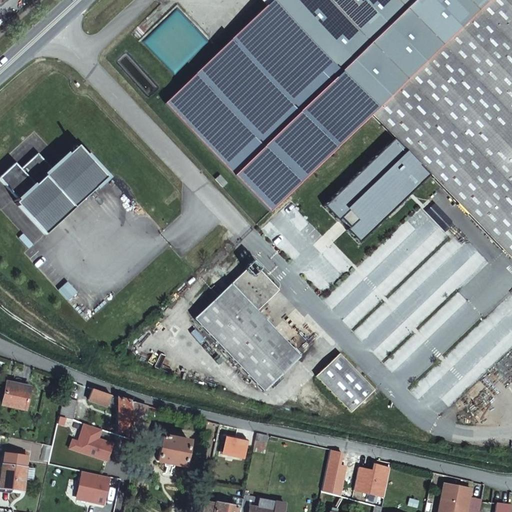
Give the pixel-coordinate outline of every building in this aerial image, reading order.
[(511,0),(274,0),(267,7),(168,104),(273,213),(366,110),(394,140),(429,177),(507,260),(511,255),(511,0)] [(135,133),(128,139),(137,149),(143,142),(135,133)] [(429,177),(394,140),(324,207),(338,221),(341,219),(350,228),(347,230),(359,243),(409,197),(429,177)] [(43,240),(105,182),(75,150),(49,175),(34,159),(17,175),(12,169),(0,180),(0,189),(16,206),(13,209),(43,240)] [(252,264),(194,320),(263,392),(299,358),(255,312),(278,291),(252,264)] [(339,355),(316,377),(350,413),(373,391),(339,355)] [(15,380),(14,386),(29,389),(31,383),(15,380)] [(29,389),(14,386),(6,384),(1,405),(8,407),(7,411),(19,413),(20,409),(41,413),(45,393),(29,389)] [(110,396),(92,390),(88,399),(106,406),(110,396)] [(63,398),(59,417),(72,420),(77,401),(63,398)] [(131,432),(131,402),(118,399),(119,432),(131,432)] [(147,406),(131,402),(131,432),(141,432),(140,417),(145,417),(147,406)] [(101,430),(83,424),(77,442),(78,443),(76,451),(107,461),(113,444),(102,440),(101,443),(97,442),(101,430)] [(268,436),(256,434),(255,441),(266,443),(268,436)] [(189,442),(162,436),(158,461),(184,466),(189,442)] [(226,437),(225,440),(223,452),(243,457),(246,441),(226,437)] [(266,443),(255,441),(253,450),(264,453),(266,443)] [(5,454),(4,465),(25,468),(27,457),(5,454)] [(357,456),(347,454),(346,461),(355,463),(357,456)] [(4,465),(3,465),(0,486),(0,487),(24,490),(26,468),(25,468),(4,465)] [(110,477),(81,471),(76,497),(95,501),(95,503),(103,505),(110,477)] [(444,484),(438,511),(479,511),(481,501),(469,498),(471,490),(444,484)] [(283,511),(285,504),(244,496),(240,511),(283,511)] [(204,502),(201,511),(236,511),(238,508),(204,502)]
